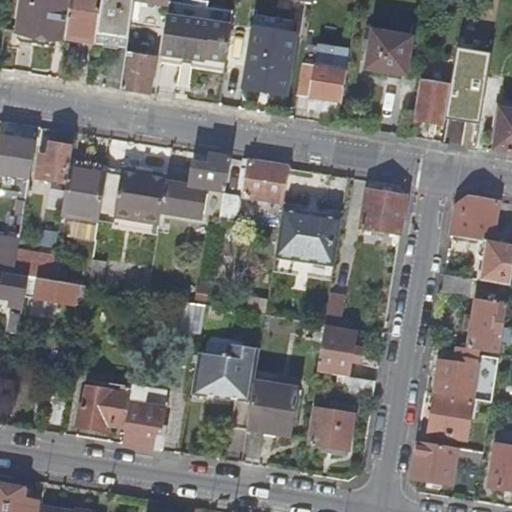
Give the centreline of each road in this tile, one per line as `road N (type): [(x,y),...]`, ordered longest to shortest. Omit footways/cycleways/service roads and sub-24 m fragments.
road 1 (residential): [(0,100),(434,170)]
road 2 (residential): [(368,511),(0,452)]
road 3 (residential): [(378,511),(434,170)]
